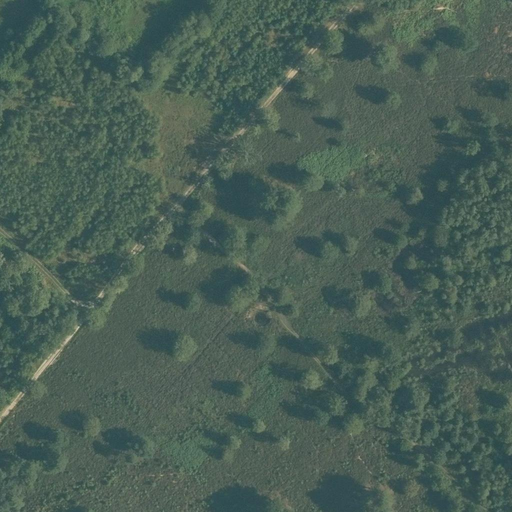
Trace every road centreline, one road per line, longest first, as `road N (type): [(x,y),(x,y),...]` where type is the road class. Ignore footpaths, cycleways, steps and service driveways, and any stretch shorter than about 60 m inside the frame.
road 1 (track): [(488,511),(327,377),(255,277),(176,210)]
road 2 (track): [(176,210),(357,0)]
road 3 (track): [(0,416),(176,210)]
